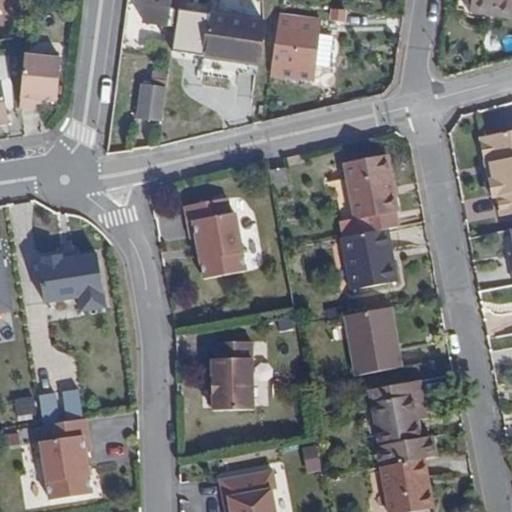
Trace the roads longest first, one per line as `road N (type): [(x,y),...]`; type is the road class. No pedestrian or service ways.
road 1 (residential): [(422,102),(500,511)]
road 2 (residential): [(109,169),(149,328),(160,511)]
road 3 (residential): [(422,102),(109,169)]
road 4 (residential): [(80,175),(102,0)]
